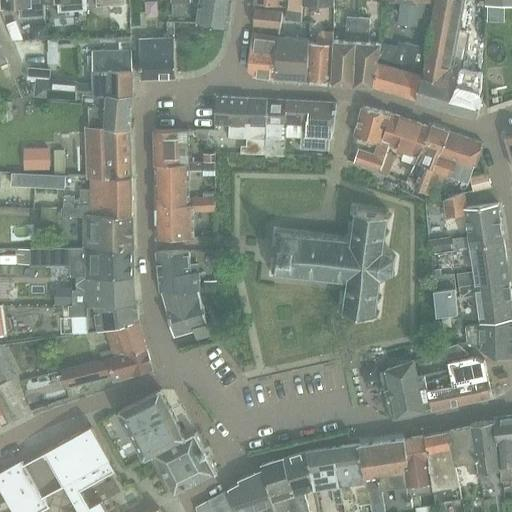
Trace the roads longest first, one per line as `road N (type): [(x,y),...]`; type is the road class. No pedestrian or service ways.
road 1 (residential): [(511,403),(242,451),(221,440),(177,374)]
road 2 (residential): [(177,374),(148,294),(142,106),(161,87),(229,85)]
road 3 (residential): [(229,85),(371,97),(486,130)]
road 4 (residential): [(177,374),(0,447)]
